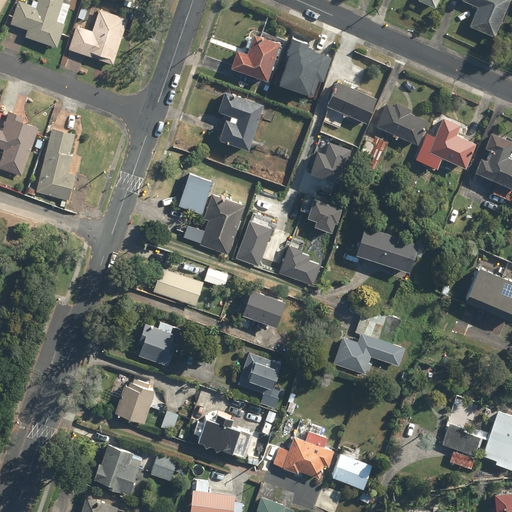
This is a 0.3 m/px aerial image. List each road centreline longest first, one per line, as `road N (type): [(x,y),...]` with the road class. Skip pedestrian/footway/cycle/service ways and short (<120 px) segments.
road 1 (residential): [(14,511),(152,118)]
road 2 (residential): [(511,92),(297,0)]
road 3 (residential): [(0,60),(152,118)]
road 4 (residential): [(152,118),(193,0)]
